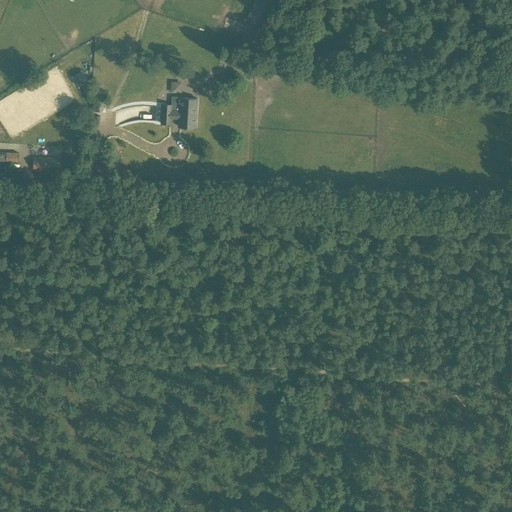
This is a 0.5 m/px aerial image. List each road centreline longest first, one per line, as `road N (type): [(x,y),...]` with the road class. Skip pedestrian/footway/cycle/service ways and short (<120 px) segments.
road 1 (track): [(489,192),(57,182),(0,201)]
road 2 (track): [(124,511),(0,505)]
